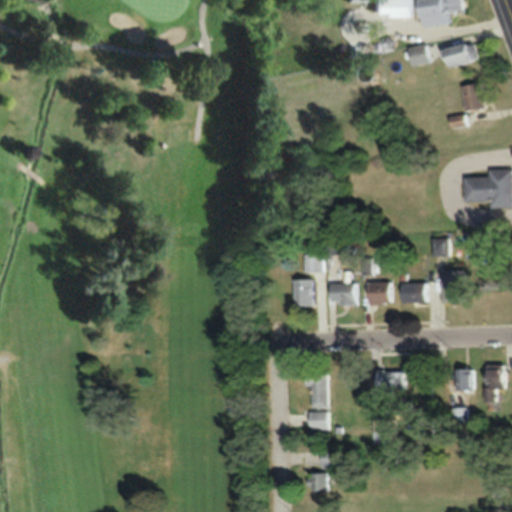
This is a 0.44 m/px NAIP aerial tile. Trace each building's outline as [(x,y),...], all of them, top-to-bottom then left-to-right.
[(381,0),(382,16),(416,16),(415,0),(381,0)] [(426,0),(428,25),(456,23),(455,11),(469,9),(468,0),(426,0)] [(484,57),(476,39),(446,52),(453,69),(484,57)] [(436,60),(431,42),(410,47),(414,66),(436,60)] [(465,84),(468,110),(490,107),(487,81),(465,84)] [(511,167),(496,168),(496,175),(469,176),(470,201),(498,200),(498,205),(511,204),(511,167)] [(353,251),(353,235),(332,235),(332,251),(353,251)] [(451,254),(451,237),(434,237),(434,254),(451,254)] [(328,252),(309,252),(309,270),(328,270),(328,252)] [(446,302),(471,302),(471,268),(446,268),(446,302)] [(301,277),(301,303),(320,303),(320,277),(301,277)] [(398,281),(375,281),(375,304),(398,304),(398,281)] [(433,301),(433,281),(409,281),(409,301),(433,301)] [(336,282),(336,303),(363,303),(363,282),(336,282)] [(511,363),(491,363),(491,399),(504,399),(504,390),(511,390),(511,363)] [(481,389),(481,368),(461,368),(461,389),(481,389)] [(383,390),(411,390),(411,371),(383,371),(383,390)] [(334,406),(334,372),(312,372),(312,406),(334,406)] [(471,407),(454,407),(454,421),(471,421),(471,407)] [(312,429),(334,429),(334,411),(312,411),(312,429)] [(347,466),(347,447),(325,447),(325,466),(347,466)] [(334,489),(334,472),(317,472),(317,489),(334,489)]
